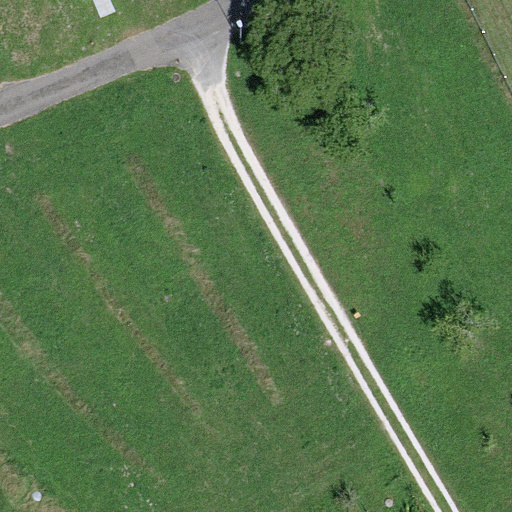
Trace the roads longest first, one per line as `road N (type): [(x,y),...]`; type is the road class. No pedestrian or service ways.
road 1 (track): [(451,511),(185,37)]
road 2 (residential): [(0,113),(259,0)]
